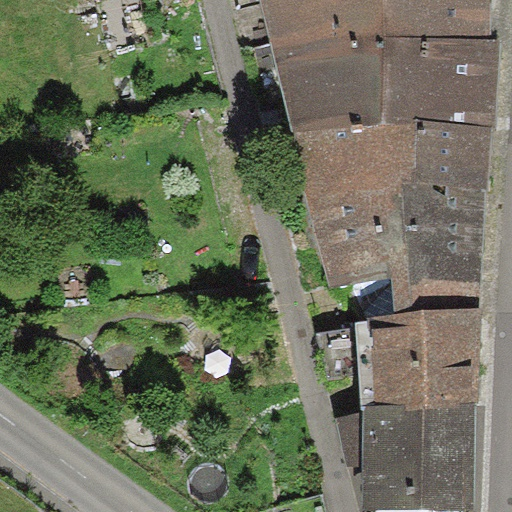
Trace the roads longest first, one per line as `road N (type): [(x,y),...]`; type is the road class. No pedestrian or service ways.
road 1 (residential): [(343,511),(204,0)]
road 2 (tertiary): [(0,413),(132,511)]
